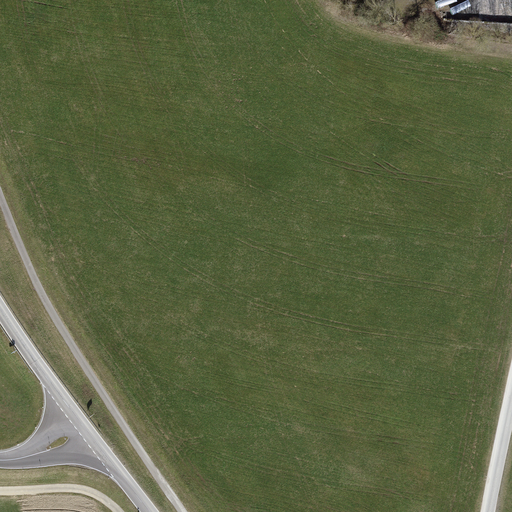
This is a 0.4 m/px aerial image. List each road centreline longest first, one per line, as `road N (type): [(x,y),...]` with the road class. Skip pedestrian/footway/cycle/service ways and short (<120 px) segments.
road 1 (tertiary): [(72,412),(0,305)]
road 2 (track): [(0,494),(80,489),(118,511)]
